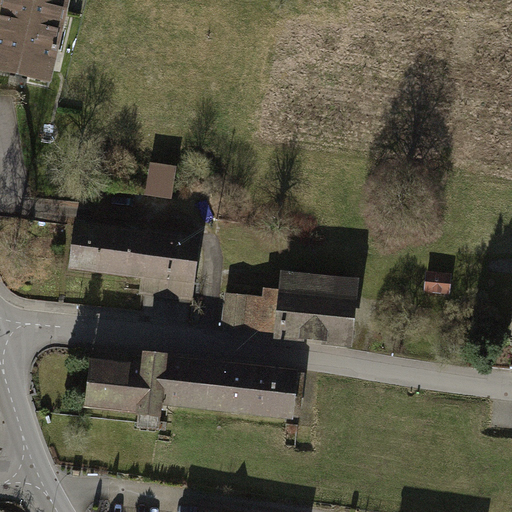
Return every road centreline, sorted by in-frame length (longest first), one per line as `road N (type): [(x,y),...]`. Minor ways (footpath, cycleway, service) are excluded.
road 1 (residential): [(0,330),(36,324),(242,346),(511,388)]
road 2 (unclassified): [(0,358),(38,474)]
